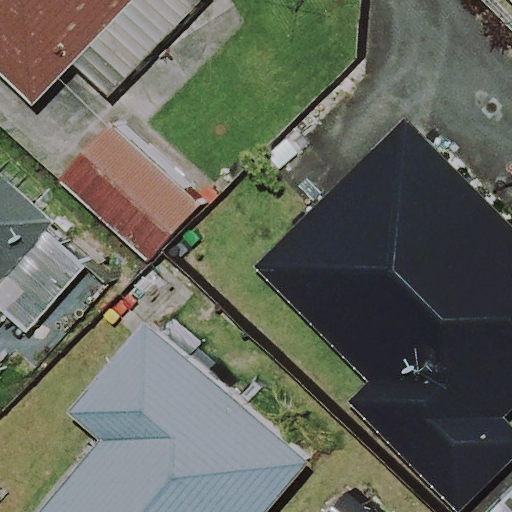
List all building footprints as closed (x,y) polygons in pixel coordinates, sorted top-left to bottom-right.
[(0,0),(0,67),(43,110),(81,70),(112,100),(202,8),(194,0),(0,0)] [(511,0),(501,0),(511,11),(511,0)] [(213,200),(126,120),(67,185),(154,265),(213,200)] [(511,229),(414,129),(266,274),(373,383),(356,400),(452,499),(511,439),(511,229)] [(0,300),(43,340),(105,271),(0,175),(0,300)] [(196,284),(156,333),(83,422),(112,445),(57,511),(275,511),(314,464),(208,377),(249,327),(196,284)] [(511,511),(511,490),(489,511),(511,511)]
